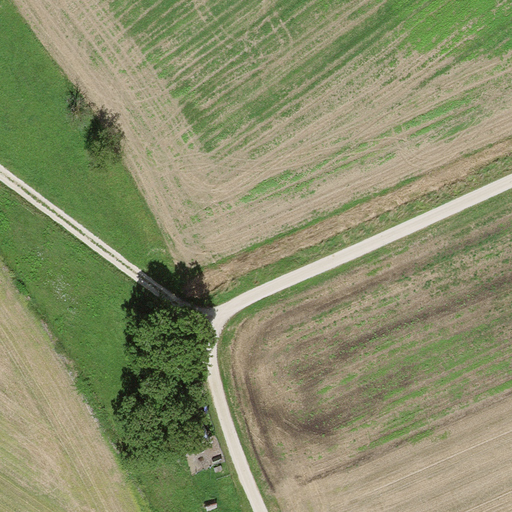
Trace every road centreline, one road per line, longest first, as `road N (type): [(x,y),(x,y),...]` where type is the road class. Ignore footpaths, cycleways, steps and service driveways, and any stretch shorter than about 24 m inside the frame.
road 1 (track): [(258,511),(212,383),(209,343),(219,313),(511,180)]
road 2 (track): [(0,175),(167,302),(219,313)]
